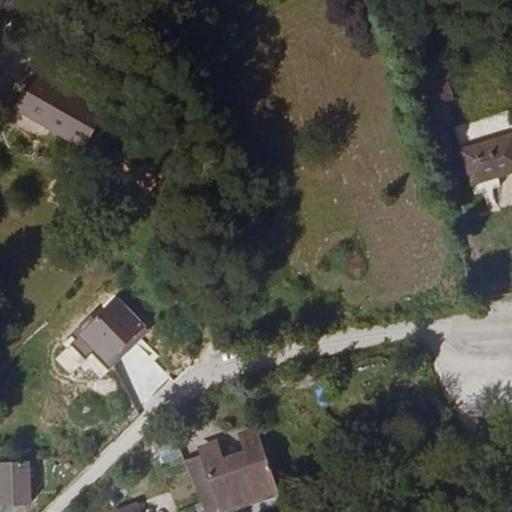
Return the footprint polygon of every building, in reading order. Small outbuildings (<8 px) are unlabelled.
[(425,71),(439,105),(456,98),(442,64),(425,71)] [(103,117),(38,73),(22,98),(28,103),(48,117),(52,112),(90,137),(103,117)] [(476,175),(511,164),(511,129),(467,144),(476,175)] [(270,153),(278,183),(293,179),(285,149),(270,153)] [(280,481),(274,464),(258,423),(241,429),(247,448),(224,456),(216,437),(202,443),(203,449),(192,452),(209,508),(224,502),(280,481)] [(26,453),(0,453),(0,458),(0,499),(32,499),(32,459),(26,458),(26,453)] [(145,511),(140,499),(119,507),(121,511),(145,511)] [(226,511),(224,502),(209,508),(210,511),(226,511)]
